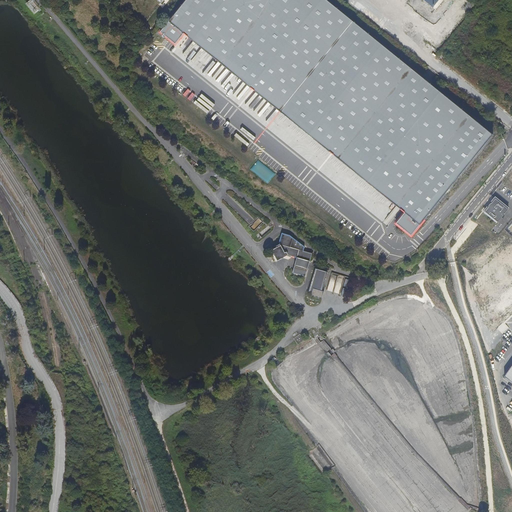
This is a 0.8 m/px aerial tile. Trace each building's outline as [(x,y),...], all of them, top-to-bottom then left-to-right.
[(34,14),(39,9),(31,0),(29,0),(25,4),(34,14)] [(493,133),(332,0),(186,0),(163,27),(179,40),(187,30),(191,33),(193,30),(255,82),(253,84),(257,87),(259,85),(333,146),(331,149),(334,152),(337,149),(402,204),(400,207),(404,210),(395,221),(410,233),(493,133)] [(442,16),(425,37),(431,42),(448,21),(442,16)] [(257,160),(250,171),(268,183),(275,173),(257,160)] [(494,197),(484,210),(497,221),(507,208),(494,197)] [(302,268),(300,276),(306,277),(312,254),(303,252),(304,248),(290,236),(283,234),(280,245),(277,247),(278,250),(275,252),(278,260),(286,256),(297,259),(295,266),(302,268)] [(511,240),(469,280),(481,320),(492,331),(498,329),(501,332),(506,327),(503,323),(504,323),(511,315),(511,240)] [(293,274),(300,276),(302,268),(295,266),(293,274)] [(316,269),(308,293),(320,297),(328,273),(316,269)] [(299,334),(293,338),(297,345),(304,341),(299,334)]
